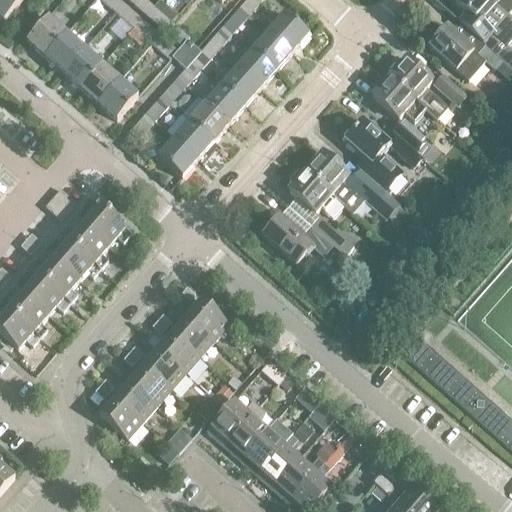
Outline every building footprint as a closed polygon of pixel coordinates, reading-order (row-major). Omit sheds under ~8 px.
[(24,0),(0,0),(0,20),(4,25),(25,0),(24,0)] [(124,7),(116,0),(99,0),(116,15),(124,7)] [(153,10),(142,0),(130,0),(128,2),(146,18),(153,10)] [(265,0),(249,0),(240,11),(249,19),(266,1),(265,0)] [(508,19),(486,0),(454,0),(453,1),(457,5),(456,7),(480,28),(489,17),(500,27),(508,19)] [(486,0),(508,19),(511,14),(511,6),(505,0),(486,0)] [(142,23),(124,7),(116,15),(135,31),(142,23)] [(171,25),(153,10),(146,18),(164,34),(171,25)] [(240,11),(224,29),(233,37),(249,19),(240,11)] [(285,18),(269,36),(293,58),(309,39),(285,18)] [(28,45),(46,61),(67,37),(49,21),(28,45)] [(160,39),(142,23),(135,31),(152,47),(160,39)] [(189,41),(171,25),(164,34),(182,49),(187,43),(189,41)] [(233,37),(224,29),(208,46),(218,55),(233,37)] [(475,39),(485,47),(503,63),(511,71),(511,51),(511,52),(502,45),(484,29),(475,39)] [(456,75),(473,56),(446,32),(429,51),(456,75)] [(293,58),(269,36),(253,54),(277,76),(293,58)] [(85,53),(67,37),(46,61),(64,77),(85,53)] [(178,54),(163,42),(160,39),(152,47),(170,63),(172,61),(178,54)] [(208,46),(201,55),(187,43),(182,49),(179,52),(202,72),(218,55),(208,46)] [(503,63),(485,47),(477,57),(494,73),(503,63)] [(202,72),(179,52),(178,54),(172,61),(185,72),(177,82),(186,90),(202,72)] [(85,53),(64,77),(82,93),(103,68),(85,53)] [(253,54),(237,72),(262,93),(277,76),(253,54)] [(405,63),(402,67),(396,67),(391,73),(391,78),(388,82),(425,114),(437,125),(449,112),(427,92),(432,87),(405,63)] [(103,68),(82,93),(100,109),(121,84),(103,68)] [(237,72),(222,90),(246,111),(262,93),(237,72)] [(457,110),(466,100),(443,80),(435,90),(457,110)] [(177,82),(161,99),(171,108),(186,90),(177,82)] [(425,114),(388,82),(372,100),(399,124),(405,118),(414,126),(425,114)] [(100,109),(102,111),(118,124),(139,100),(121,84),(100,109)] [(222,90),(206,107),(231,129),(246,111),(222,90)] [(161,99),(146,117),(155,125),(171,108),(161,99)] [(194,110),(200,115),(190,125),(215,147),(231,129),(206,107),(200,102),(194,110)] [(146,117),(129,135),(138,144),(155,125),(146,117)] [(362,124),(354,134),(350,133),(344,139),(346,143),(345,144),(363,161),(356,170),(366,179),(358,188),(387,214),(395,205),(386,196),(404,176),(381,156),(389,148),(362,124)] [(190,125),(175,143),(199,164),(215,147),(190,125)] [(422,161),(416,155),(425,146),(402,126),(393,136),(400,142),(391,151),(413,171),(422,161)] [(183,183),(199,164),(175,143),(159,161),(183,183)] [(322,156),(305,175),(345,210),(356,197),(343,186),(349,180),(322,156)] [(345,210),(305,175),(288,194),(315,218),(321,211),(333,223),(345,210)] [(61,224),(76,206),(61,193),(45,210),(61,224)] [(101,204),(0,317),(0,346),(10,356),(14,351),(19,355),(27,346),(33,351),(48,334),(42,329),(57,311),(64,317),(78,301),(72,295),(87,277),(94,283),(108,266),(102,261),(118,243),(124,249),(132,239),(121,230),(125,225),(101,204)] [(322,260),(331,250),(310,231),(302,240),(280,221),(263,240),(296,269),(312,251),(322,260)] [(319,221),(310,231),(331,250),(345,262),(354,252),(319,221)] [(30,258),(41,246),(31,238),(21,250),(30,258)] [(0,273),(0,292),(11,281),(1,272),(0,273)] [(190,305),(195,299),(187,291),(182,297),(190,305)] [(201,304),(186,321),(215,346),(229,329),(201,304)] [(166,332),(171,326),(163,319),(157,325),(166,332)] [(215,346),(186,321),(172,338),(200,362),(215,346)] [(166,332),(157,325),(152,331),(161,338),(166,332)] [(511,422),(415,337),(400,354),(511,453),(511,422)] [(200,362),(172,338),(158,354),(186,379),(200,362)] [(137,365),(143,358),(134,351),(128,357),(137,365)] [(186,379),(158,354),(143,370),(171,395),(186,379)] [(137,365),(128,357),(123,363),(132,370),(137,365)] [(171,395),(143,370),(129,387),(157,411),(171,395)] [(275,372),(269,379),(278,387),(284,380),(275,372)] [(108,397),(114,391),(105,383),(100,390),(108,397)] [(157,411),(129,387),(114,403),(143,428),(157,411)] [(108,397),(100,390),(94,395),(103,403),(108,397)] [(234,405),(211,431),(228,446),(263,407),(263,405),(258,400),(245,415),(234,405)] [(143,428),(114,403),(100,420),(128,444),(143,428)] [(263,407),(228,446),(244,461),(267,435),(257,426),(269,412),(263,407)] [(267,435),(244,461),(260,475),(298,433),(292,427),(277,443),(267,435)] [(298,433),(260,475),(277,490),(300,464),(290,455),(304,438),(298,433)] [(327,443),(315,456),(336,476),(363,448),(350,435),(335,450),(327,443)] [(300,464),(277,490),(293,504),(325,469),(318,463),(310,472),(300,464)] [(0,468),(0,499),(15,483),(0,468)] [(325,469),(293,504),(301,511),(316,511),(333,493),(322,483),(331,474),(325,469)] [(403,502),(393,494),(393,490),(380,479),(373,487),(388,500),(401,511),(435,511),(413,492),(403,502)] [(401,511),(388,500),(382,506),(388,511),(401,511)]
